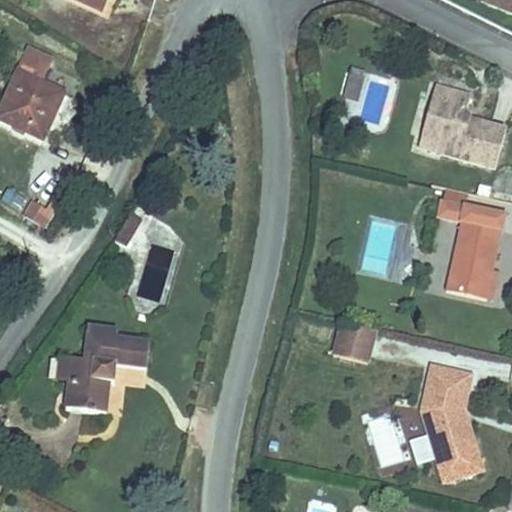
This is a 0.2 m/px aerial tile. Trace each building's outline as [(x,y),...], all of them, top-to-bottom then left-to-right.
[(70,0),(102,14),(108,0),(70,0)] [(511,0),(490,0),(488,7),(511,16),(511,0)] [(16,49),(0,105),(0,123),(47,138),(61,89),(35,81),(42,56),(16,49)] [(359,102),(366,73),(349,69),(343,98),(359,102)] [(432,88),(417,148),(494,168),(504,131),(463,120),(469,98),(432,88)] [(47,233),(56,210),(31,200),(22,223),(47,233)] [(448,295),(487,303),(505,218),(444,205),(440,221),(463,226),(448,295)] [(378,331),(341,324),(335,357),(372,364),(378,331)] [(90,361),(52,359),(51,382),(69,383),(67,409),(106,411),(108,382),(120,382),(120,379),(121,362),(151,364),(153,336),(123,334),(124,328),(91,326),(90,361)] [(471,371),(510,376),(511,365),(472,360),(471,371)] [(472,379),(431,369),(419,415),(430,451),(474,437),(465,408),(472,379)] [(474,437),(430,451),(434,463),(478,449),(474,437)]
